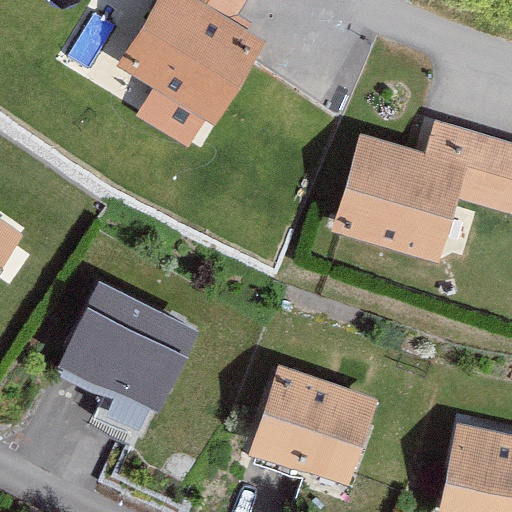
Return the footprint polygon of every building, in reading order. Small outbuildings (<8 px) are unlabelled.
[(137,117),(188,151),(205,123),(213,127),(242,94),(267,47),(233,24),(206,8),(192,0),(160,0),(145,32),(118,68),(153,91),(137,117)] [(192,0),(206,8),(233,24),(247,0),(192,0)] [(331,233),(440,265),(453,226),(460,200),(511,215),(511,144),(435,122),(424,155),(361,137),(346,194),(331,233)] [(0,257),(14,237),(0,228),(0,257)] [(139,434),(189,333),(106,293),(68,369),(120,394),(108,419),(139,434)] [(373,402),(286,373),(260,449),(347,478),(373,402)] [(511,511),(511,438),(461,429),(444,511),(511,511)]
